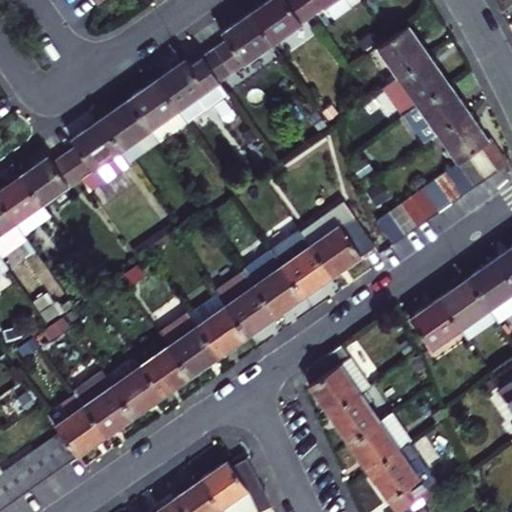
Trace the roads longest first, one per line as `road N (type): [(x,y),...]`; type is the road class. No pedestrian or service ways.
road 1 (residential): [(248,387),(511,201)]
road 2 (residential): [(67,511),(248,387)]
road 3 (residential): [(305,511),(248,387)]
road 4 (residential): [(84,76),(193,0)]
